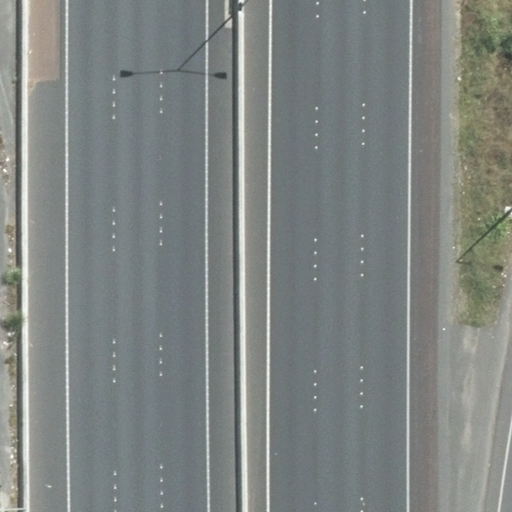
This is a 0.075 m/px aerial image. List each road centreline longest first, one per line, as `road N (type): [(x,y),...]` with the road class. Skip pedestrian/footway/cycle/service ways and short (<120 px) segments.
road 1 (motorway): [(151,511),(141,0)]
road 2 (motorway): [(328,0),(322,511)]
